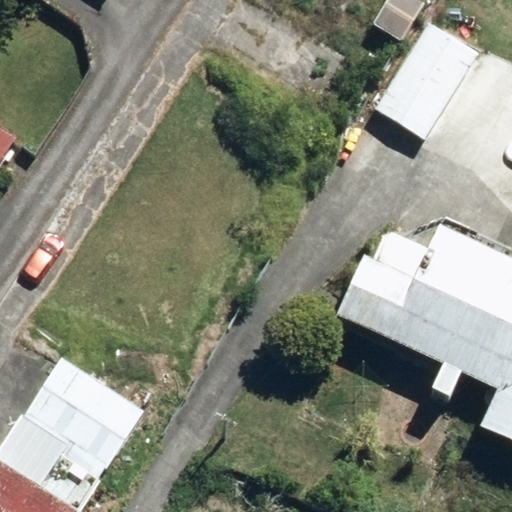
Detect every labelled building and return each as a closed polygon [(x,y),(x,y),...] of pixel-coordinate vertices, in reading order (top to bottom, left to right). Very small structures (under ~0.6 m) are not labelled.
[(423,18),(394,2),(395,0),(274,0),(258,31),(274,40),(257,72),(334,114),(351,82),(370,48),(399,64),(423,18)] [(384,112),(432,141),(484,59),(435,28),(384,112)] [(0,114),(0,150),(17,126),(0,114)] [(511,255),(455,227),(441,253),(400,232),(358,318),(457,366),(445,391),(463,400),(476,375),(510,392),(493,427),(511,437),(511,255)] [(68,362),(0,464),(0,511),(93,511),(90,509),(151,418),(68,362)]
